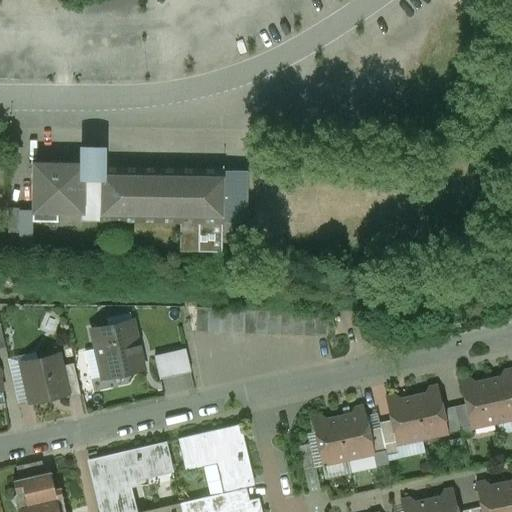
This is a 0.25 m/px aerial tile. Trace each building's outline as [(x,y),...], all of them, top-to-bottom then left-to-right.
[(83,152),(82,156),(82,163),(84,163),(84,166),(103,166),(103,156),(102,152),(100,149),(96,147),(93,147),(89,147),(86,149),(83,152)] [(82,163),(33,163),(32,220),(57,221),(57,213),(81,213),(82,166),(84,166),(84,163),(82,163)] [(103,166),(84,166),(82,166),(81,213),(81,221),(180,223),(179,251),(221,253),(222,223),(223,168),(103,166)] [(20,208),(8,208),(8,244),(19,244),(20,208)] [(208,308),(196,308),(195,332),(207,332),(208,308)] [(220,309),(208,308),(207,332),(219,333),(220,309)] [(232,309),(220,309),(219,333),(231,333),(232,309)] [(244,310),(232,309),(231,333),(243,333),(244,310)] [(256,310),(244,310),(243,333),(255,334),(256,310)] [(268,310),(256,310),(255,334),(267,334),(268,310)] [(280,311),(268,310),(267,334),(279,335),(280,311)] [(292,311),(280,311),(279,335),(291,335),(292,311)] [(304,312),(292,311),(291,335),(303,336),(304,312)] [(316,312),(304,312),(303,336),(315,336),(316,312)] [(328,313),(316,312),(315,336),(327,337),(328,313)] [(132,321),(92,330),(103,378),(142,369),(132,321)] [(160,379),(168,378),(170,394),(195,391),(189,348),(157,353),(160,379)] [(57,355),(33,360),(35,368),(33,372),(24,374),(31,402),(65,395),(66,394),(60,366),(57,355)] [(73,363),(60,366),(66,394),(65,395),(66,398),(80,395),(73,363)] [(511,369),(504,371),(499,379),(487,381),(497,423),(511,419),(511,369)] [(487,381),(476,384),(468,379),(460,380),(465,404),(471,428),(497,423),(487,381)] [(437,386),(429,388),(424,395),(413,398),(422,439),(447,434),(447,432),(442,409),(437,386)] [(413,398),(401,400),(393,395),(385,397),(390,420),(396,445),(422,439),(413,398)] [(465,404),(454,406),(459,430),(461,439),(472,436),(471,428),(465,404)] [(355,408),(350,416),(338,418),(348,460),(373,454),(373,453),(368,430),(363,406),(355,408)] [(454,406),(442,409),(447,432),(459,430),(454,406)] [(338,418),(327,421),(319,416),(311,418),(322,466),(348,460),(338,418)] [(390,420),(379,423),(385,451),(386,456),(397,453),(396,445),(390,420)] [(254,486),(240,425),(178,440),(186,470),(222,462),(226,481),(221,482),(223,493),(245,488),(254,486)] [(380,427),(368,430),(373,453),(385,451),(380,427)] [(166,442),(96,459),(101,480),(93,482),(99,511),(134,511),(129,486),(134,485),(133,482),(173,472),(166,442)] [(309,444),(298,446),(303,470),(315,467),(309,444)] [(42,461),(16,467),(19,479),(44,473),(42,461)] [(59,511),(50,471),(44,473),(19,479),(13,480),(16,494),(24,492),(27,504),(17,507),(18,511),(59,511)] [(508,511),(503,484),(491,487),(483,482),(475,484),(481,507),(481,511),(508,511)] [(511,511),(511,482),(503,484),(508,511),(511,511)] [(260,511),(259,507),(250,509),(245,488),(223,493),(180,503),(182,511),(223,511),(226,511),(225,511),(260,511)] [(457,511),(452,489),(444,491),(439,499),(428,501),(429,511),(457,511)] [(429,511),(428,501),(416,504),(408,499),(400,500),(403,511),(429,511)] [(141,511),(182,511),(180,503),(141,511)]
